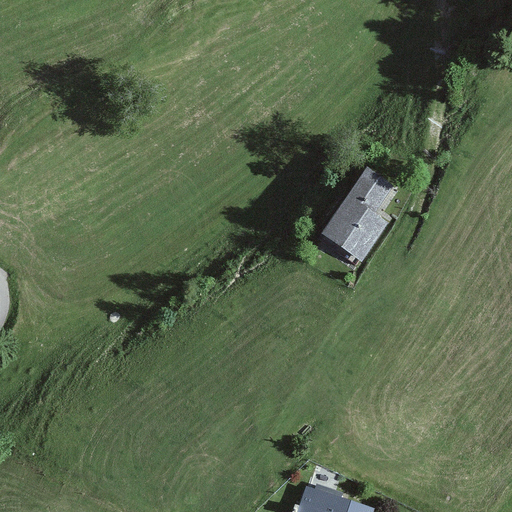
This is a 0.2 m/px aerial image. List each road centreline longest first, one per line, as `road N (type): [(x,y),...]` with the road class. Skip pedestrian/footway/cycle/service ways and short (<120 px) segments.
road 1 (track): [(358,511),(441,146),(444,0)]
road 2 (track): [(249,0),(0,157)]
